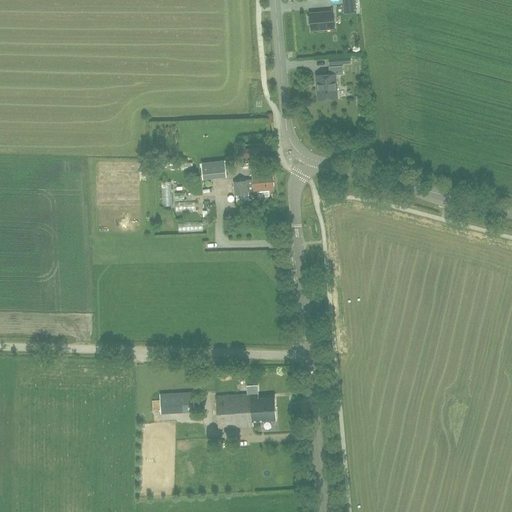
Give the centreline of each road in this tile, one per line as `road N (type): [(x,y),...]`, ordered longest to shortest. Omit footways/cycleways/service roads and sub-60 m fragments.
road 1 (unclassified): [(308,355),(0,345)]
road 2 (tertiary): [(511,215),(307,158)]
road 3 (tertiary): [(308,355),(295,190),(307,158)]
road 4 (tertiary): [(307,158),(288,136),(275,0)]
road 5 (tertiary): [(324,511),(308,355)]
